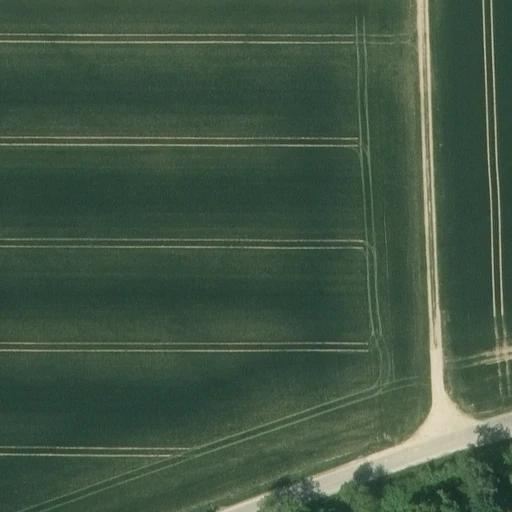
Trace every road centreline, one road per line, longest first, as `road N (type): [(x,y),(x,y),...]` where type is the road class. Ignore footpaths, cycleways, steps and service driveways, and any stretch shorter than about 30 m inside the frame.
road 1 (track): [(442,442),(415,0)]
road 2 (track): [(251,511),(442,442),(511,425)]
